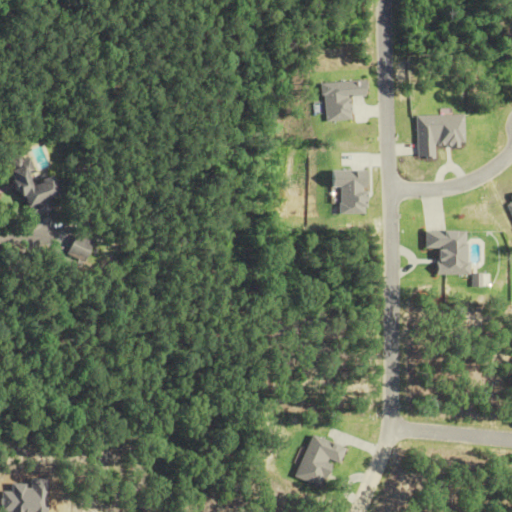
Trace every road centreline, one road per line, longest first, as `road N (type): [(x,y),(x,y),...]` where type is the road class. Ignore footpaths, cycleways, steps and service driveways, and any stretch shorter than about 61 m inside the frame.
road 1 (residential): [(384,428),(511,442),(381,26),(384,428),(357,511)]
road 2 (residential): [(381,192),(456,184),(492,165),(511,144),(510,130),(511,144)]
